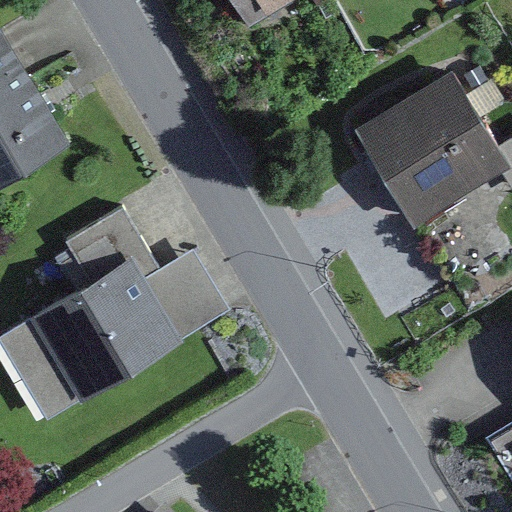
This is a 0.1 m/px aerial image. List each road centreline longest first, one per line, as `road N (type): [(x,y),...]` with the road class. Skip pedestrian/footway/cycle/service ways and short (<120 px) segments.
road 1 (residential): [(318,374),(102,0)]
road 2 (residential): [(318,374),(84,511)]
road 3 (residential): [(403,511),(318,374)]
